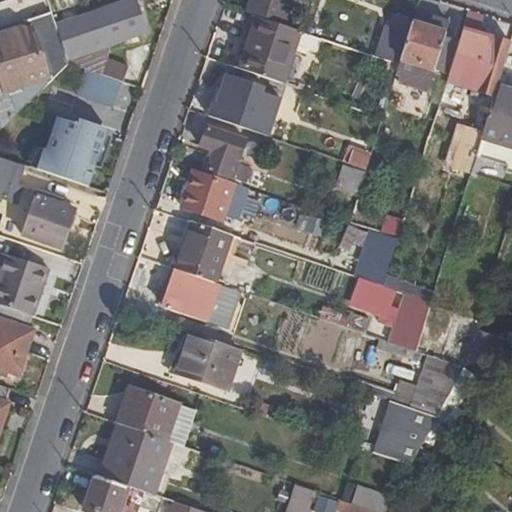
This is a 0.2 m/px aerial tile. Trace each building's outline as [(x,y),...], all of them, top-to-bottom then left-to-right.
[(125,40),(139,35),(148,32),(136,0),(97,13),(108,46),(125,40)] [(255,0),(250,16),(255,18),(284,28),(293,0),(255,0)] [(68,61),(70,65),(122,83),(127,67),(89,53),(73,9),(60,12),(75,59),(68,61)] [(0,31),(0,81),(13,120),(53,81),(55,79),(70,65),(68,61),(51,11),(34,16),(35,20),(0,31)] [(434,68),(448,72),(459,38),(445,34),(447,25),(414,14),(411,24),(404,48),(398,66),(396,73),(395,76),(429,85),(434,68)] [(320,56),(325,41),(284,28),(255,18),(238,70),(284,86),(294,55),(301,58),(302,58),(303,59),(305,60),(307,60),(308,60),(309,60),(311,53),(320,56)] [(485,81),(489,82),(501,41),(465,30),(453,71),(467,75),(463,85),(482,91),(485,81)] [(139,35),(125,40),(128,48),(142,43),(139,35)] [(377,41),(372,57),(385,62),(398,66),(404,48),(377,41)] [(398,66),(385,62),(383,69),(396,73),(398,66)] [(218,91),(211,112),(250,125),(251,123),(270,130),(280,100),(261,94),(262,89),(227,77),(222,92),(218,91)] [(511,94),(496,90),(491,107),(482,137),(507,144),(511,145),(511,94)] [(454,167),(471,173),(478,149),(482,137),(491,107),(476,102),(469,126),(466,125),(454,167)] [(104,136),(57,120),(46,153),(42,152),(36,171),(87,188),(104,136)] [(210,129),(204,147),(213,151),(207,170),(236,179),(248,141),(210,129)] [(263,154),(269,139),(255,134),(250,150),(263,154)] [(442,141),(428,137),(411,192),(425,197),(442,141)] [(503,157),(507,144),(482,137),(478,149),(503,157)] [(511,145),(507,144),(503,157),(509,158),(506,170),(511,171),(511,145)] [(354,145),(347,165),(366,171),(372,151),(354,145)] [(19,187),(26,167),(0,158),(0,199),(17,205),(23,189),(19,187)] [(335,187),(359,195),(366,171),(347,165),(342,163),(335,187)] [(235,203),(247,206),(251,194),(194,174),(181,210),(223,223),(226,214),(233,194),(238,195),(235,203)] [(233,194),(226,214),(242,219),(247,206),(235,203),(238,195),(233,194)] [(35,199),(22,237),(60,251),(74,213),(35,199)] [(218,284),(233,238),(194,224),(178,271),(218,284)] [(359,257),(351,278),(363,282),(381,288),(384,278),(396,240),(379,234),(370,261),(359,257)] [(0,306),(32,317),(36,318),(52,271),(0,254),(0,306)] [(208,324),(208,321),(220,285),(218,284),(178,271),(176,270),(163,309),(208,324)] [(434,296),(384,278),(381,288),(404,296),(431,305),(434,296)] [(220,285),(208,321),(229,328),(242,293),(220,285)] [(404,296),(389,343),(417,352),(431,305),(404,296)] [(29,329),(32,317),(0,306),(0,369),(18,375),(34,330),(29,329)] [(228,391),(241,350),(193,333),(179,374),(228,391)] [(503,344),(474,335),(470,348),(464,368),(499,357),(503,344)] [(442,338),(436,359),(464,368),(470,348),(442,338)] [(413,398),(410,408),(438,418),(464,368),(436,359),(427,356),(413,398)] [(448,426),(482,383),(464,368),(438,418),(448,426)] [(410,408),(413,398),(357,379),(354,389),(404,406),(410,408)] [(5,403),(10,389),(0,385),(0,432),(9,404),(5,403)] [(130,391),(118,425),(120,426),(168,442),(173,444),(182,447),(193,412),(180,407),(130,391)] [(395,432),(423,445),(438,418),(410,408),(404,406),(395,432)] [(438,452),(453,430),(448,426),(438,418),(423,445),(432,450),(438,452)] [(156,497),(173,444),(168,442),(120,426),(102,479),(127,488),(144,494),(156,497)] [(432,450),(423,445),(413,464),(421,468),(432,450)] [(119,511),(127,488),(102,479),(96,477),(85,510),(91,511),(119,511)] [(287,511),(308,511),(315,493),(296,486),(287,511)] [(119,511),(137,511),(144,494),(127,488),(119,511)] [(357,490),(352,506),(370,511),(387,511),(393,501),(357,490)]
